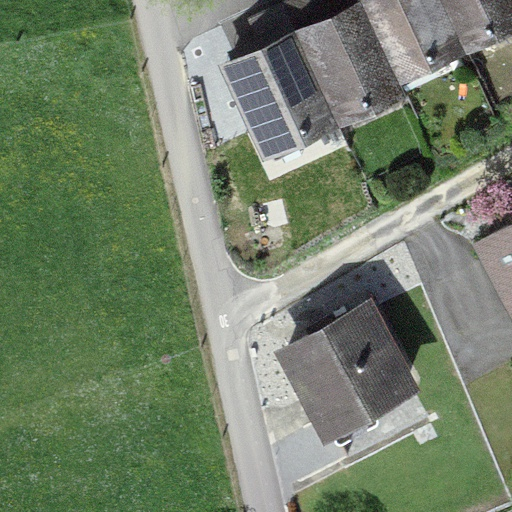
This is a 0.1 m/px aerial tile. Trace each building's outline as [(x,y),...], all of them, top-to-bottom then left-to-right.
[(396,70),(362,0),(353,0),(324,14),(316,0),(298,0),(286,6),(336,112),(401,81),(396,70)] [(462,39),(443,0),(362,0),(396,70),(462,39)] [(511,0),(443,0),(462,39),(511,15),(511,0)] [(336,112),(286,6),(272,12),(258,19),(270,45),(231,63),(269,143),(336,112)] [(511,226),(478,245),(511,305),(511,226)] [(365,313),(288,355),(328,428),(405,386),(365,313)]
